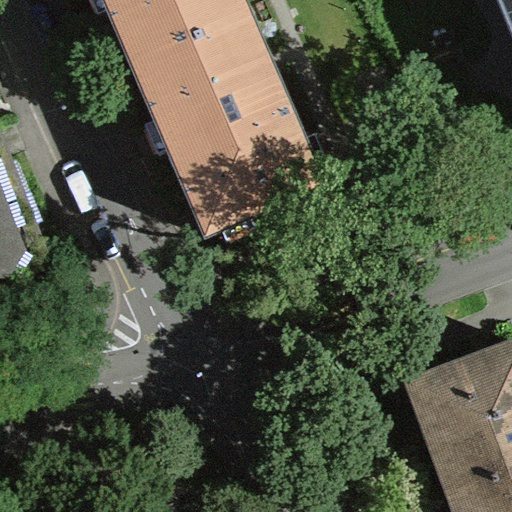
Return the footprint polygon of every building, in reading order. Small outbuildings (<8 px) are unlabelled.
[(96,0),(126,68),(242,18),(234,0),(96,0)] [(511,0),(496,0),(501,12),(511,6),(511,0)] [(511,6),(501,12),(511,37),(511,6)] [(202,243),(317,193),(242,18),(126,68),(152,127),(202,243)] [(425,137),(480,113),(455,55),(399,79),(425,137)] [(0,293),(10,292),(11,290),(14,291),(30,263),(28,261),(29,259),(0,183),(0,293)] [(437,382),(410,393),(454,511),(511,511),(511,381),(503,358),(437,382)]
